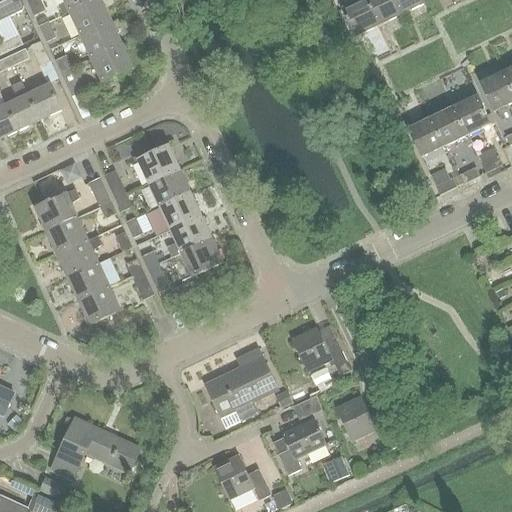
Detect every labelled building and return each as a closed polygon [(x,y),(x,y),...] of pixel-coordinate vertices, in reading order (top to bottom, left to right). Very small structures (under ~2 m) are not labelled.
[(0,0),(0,18),(26,7),(22,0),(0,0)] [(43,0),(39,0),(31,4),(37,17),(49,11),(43,0)] [(62,0),(69,14),(98,0),(62,0)] [(98,0),(69,14),(80,37),(112,22),(101,0),(98,0)] [(378,28),(365,0),(363,0),(342,10),(355,39),(378,28)] [(365,0),(378,28),(401,17),(393,0),(365,0)] [(421,0),(393,0),(401,17),(425,6),(421,0)] [(80,37),(91,61),(122,46),(112,22),(80,37)] [(41,29),(48,44),(58,40),(50,24),(41,29)] [(7,52),(22,45),(18,35),(2,43),(7,52)] [(30,49),(48,86),(58,81),(41,44),(30,49)] [(122,46),(91,61),(101,84),(133,70),(122,46)] [(30,61),(26,52),(11,59),(15,69),(30,61)] [(57,62),(63,74),(74,69),(68,57),(57,62)] [(0,75),(15,69),(11,59),(0,63),(0,75)] [(63,74),(84,120),(96,114),(74,69),(63,74)] [(495,113),(511,104),(511,89),(504,73),(481,85),(495,113)] [(7,107),(19,133),(41,122),(29,96),(24,85),(12,91),(18,102),(7,107)] [(29,96),(41,122),(63,112),(51,86),(29,96)] [(478,97),(455,108),(469,136),(492,125),(478,97)] [(0,141),(19,133),(7,107),(0,110),(0,141)] [(455,108),(432,119),(446,147),(469,136),(455,108)] [(449,154),(446,147),(432,119),(409,130),(423,158),(436,152),(439,159),(449,154)] [(138,162),(149,186),(180,171),(169,148),(138,162)] [(483,166),(487,174),(504,166),(499,158),(483,166)] [(58,172),(63,186),(83,177),(78,164),(58,172)] [(464,185),(481,177),(477,169),(460,177),(464,185)] [(149,186),(160,209),(191,194),(180,171),(149,186)] [(118,200),(129,195),(118,172),(107,177),(118,200)] [(89,186),(99,209),(111,203),(100,180),(89,186)] [(441,196),(458,188),(454,180),(437,188),(441,196)] [(46,234),(78,219),(71,206),(81,201),(76,191),(35,211),(46,234)] [(171,232),(202,218),(191,194),(160,209),(171,232)] [(129,195),(118,200),(124,213),(135,208),(129,195)] [(117,217),(111,203),(99,209),(106,222),(117,217)] [(172,259),(181,255),(212,240),(202,218),(171,232),(177,244),(167,249),(172,259)] [(46,234),(57,257),(89,242),(78,219),(46,234)] [(128,224),(136,240),(146,235),(138,219),(128,224)] [(124,255),(133,251),(126,235),(116,240),(124,255)] [(98,238),(89,242),(57,257),(68,280),(99,265),(94,254),(103,249),(98,238)] [(223,264),(212,240),(181,255),(192,278),(223,264)] [(162,264),(156,253),(145,259),(150,269),(162,264)] [(126,267),(132,278),(143,273),(138,262),(126,267)] [(173,289),(162,264),(150,269),(162,294),(173,289)] [(78,303),(110,288),(99,265),(68,280),(78,303)] [(155,298),(143,273),(132,278),(144,303),(155,298)] [(185,284),(174,289),(180,302),(190,297),(185,284)] [(110,288),(78,303),(89,326),(121,311),(110,288)] [(341,378),(352,373),(339,344),(328,349),(318,329),(293,341),(309,374),(333,362),(341,378)] [(259,417),(253,405),(280,392),(260,350),(245,357),(249,366),(206,386),(228,431),(259,417)] [(0,414),(2,416),(13,393),(0,386),(0,414)] [(306,400),(300,386),(289,391),(295,405),(306,400)] [(287,393),(276,399),(282,411),(293,406),(287,393)] [(385,448),(397,443),(382,412),(371,417),(362,399),(337,411),(353,444),(377,432),(385,448)] [(16,417),(7,427),(14,433),(23,424),(16,417)] [(130,472),(141,450),(76,420),(52,470),(73,480),(86,452),(130,472)] [(274,445),(279,457),(289,478),(303,471),(298,461),(328,447),(316,422),(283,437),(285,440),(274,445)] [(350,476),(341,457),(322,467),(331,485),(350,476)] [(261,503),(272,498),(260,472),(249,477),(240,458),(216,470),(230,503),(255,491),(261,503)] [(65,486),(45,477),(39,490),(59,499),(65,486)] [(286,492),(273,498),(279,511),(292,506),(286,492)] [(35,493),(27,511),(29,511),(52,511),(57,503),(35,493)] [(23,511),(25,509),(0,497),(0,511),(23,511)] [(275,511),(279,511),(275,502),(265,506),(267,511),(275,511)]
